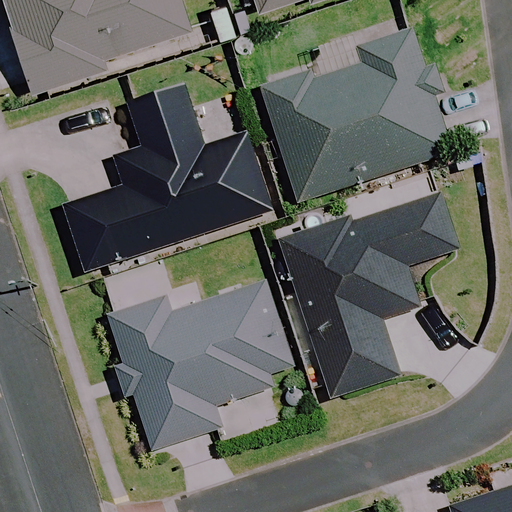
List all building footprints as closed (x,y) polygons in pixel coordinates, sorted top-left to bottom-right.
[(177,17),(172,0),(0,0),(27,98),(178,56),(168,20),(177,17)] [(250,0),(256,19),(322,0),(250,0)] [(450,158),(413,36),(363,52),(368,66),(267,97),(299,204),(450,158)] [(204,152),(185,92),(132,109),(146,152),(120,160),(130,189),(66,209),(88,281),(275,221),(249,138),(204,152)] [(465,251),(448,199),(357,228),(355,221),(281,244),(331,404),(400,383),(389,346),(411,339),(402,309),(418,304),(408,269),(465,251)] [(295,383),(265,289),(171,319),(166,303),(109,322),(153,458),(233,432),(225,406),(295,383)]
